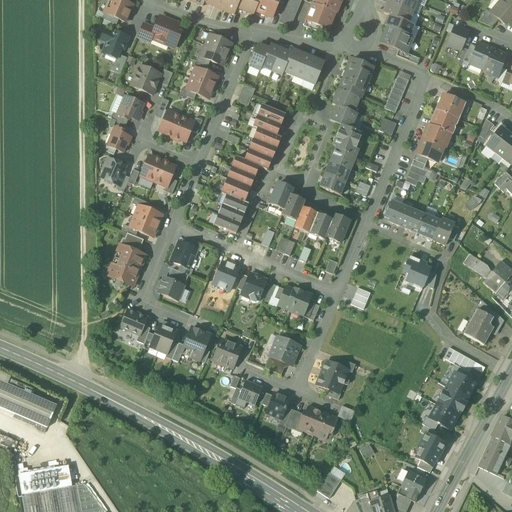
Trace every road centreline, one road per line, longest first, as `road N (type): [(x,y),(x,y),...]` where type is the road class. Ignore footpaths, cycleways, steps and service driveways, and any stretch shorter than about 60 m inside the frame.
road 1 (track): [(80,0),(79,383)]
road 2 (tertiary): [(0,349),(203,450),(300,511)]
road 3 (residential): [(368,223),(428,79),(342,43)]
road 4 (residential): [(175,224),(142,302),(210,327)]
road 5 (residential): [(304,185),(327,126),(312,120),(299,116),(276,175)]
road 6 (residential): [(250,33),(198,165)]
road 7 (secondary): [(436,511),(501,396)]
